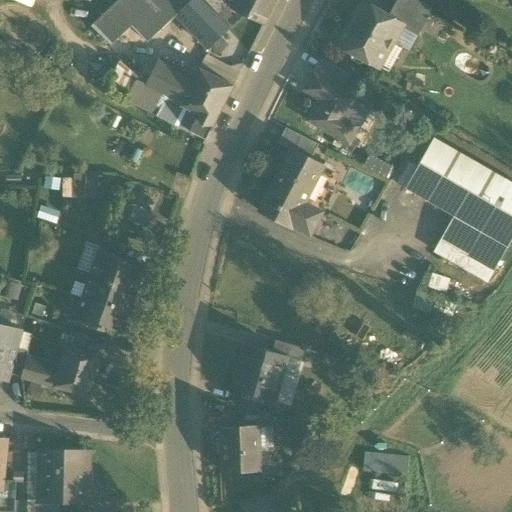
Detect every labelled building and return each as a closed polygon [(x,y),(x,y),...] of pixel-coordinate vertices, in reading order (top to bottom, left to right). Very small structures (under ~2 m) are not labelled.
[(147,43),(176,16),(191,0),(120,0),(112,8),(130,26),(147,43)] [(220,16),(204,0),(191,0),(176,16),(208,49),(230,27),(220,16)] [(229,0),(204,0),(220,16),(233,4),(229,0)] [(237,0),(235,6),(234,7),(246,13),(264,22),(274,0),(237,0)] [(399,28),(414,36),(429,8),(415,0),(399,0),(388,19),(400,26),(399,28)] [(230,27),(246,13),(234,7),(235,6),(233,4),(220,16),(230,27)] [(414,36),(399,28),(400,26),(388,19),(362,4),(355,17),(352,17),(345,30),(346,33),(339,45),(350,51),(349,53),(351,60),(358,64),(364,62),(366,60),(377,67),(391,42),(401,48),(408,51),(412,51),(416,50),(419,44),(418,40),(416,36),(416,37),(414,36)] [(91,28),(108,44),(130,26),(112,8),(91,28)] [(416,37),(416,36),(431,9),(429,8),(414,36),(416,37)] [(391,42),(377,67),(388,72),(401,48),(391,42)] [(316,72),(341,86),(348,75),(323,60),(316,72)] [(158,61),(146,85),(135,80),(126,98),(172,122),(173,122),(180,106),(194,80),(158,61)] [(194,80),(180,106),(197,115),(189,131),(206,140),(233,86),(199,69),(194,80)] [(309,120),(348,143),(356,129),(344,121),(356,99),(314,75),(306,90),(322,99),(309,120)] [(172,123),(189,131),(197,115),(180,106),(173,122),(172,122),(172,123)] [(391,179),(406,188),(435,139),(440,129),(425,120),(391,179)] [(290,149),(310,159),(317,144),(285,128),(277,143),(290,150),(290,149)] [(511,238),(511,183),(435,139),(406,188),(458,217),(508,246),(511,238)] [(285,164),(272,188),(272,189),(302,205),(303,204),(323,165),(310,159),(290,149),(290,150),(283,164),(285,164)] [(369,155),(363,167),(387,179),(393,167),(369,155)] [(283,164),(270,187),(272,188),(285,164),(283,164)] [(73,198),(85,199),(85,175),(73,174),(73,198)] [(97,175),(85,175),(85,199),(96,199),(97,175)] [(314,210),(303,204),(302,205),(272,189),(272,188),(270,187),(258,211),(290,227),(291,227),(302,233),(314,210)] [(143,227),(144,228),(145,226),(146,226),(147,226),(148,225),(146,224),(150,213),(152,214),(152,213),(151,212),(150,211),(151,210),(149,210),(149,211),(132,205),(132,204),(131,204),(131,205),(126,207),(125,206),(124,207),(125,209),(124,213),(122,213),(122,215),(123,215),(124,215),(126,220),(125,221),(126,221),(127,220),(144,226),(143,227)] [(302,233),(309,236),(320,213),(314,210),(302,233)] [(488,282),(508,246),(458,217),(437,253),(488,282)] [(143,266),(146,256),(120,247),(116,257),(143,266)] [(98,251),(90,273),(136,289),(143,266),(116,257),(98,251)] [(135,290),(136,289),(90,273),(82,298),(127,314),(131,302),(133,303),(137,291),(135,290)] [(119,336),(127,314),(82,298),(74,321),(112,334),(119,336)] [(0,371),(9,374),(16,348),(21,332),(0,325),(0,371)] [(108,345),(131,353),(134,342),(119,336),(112,334),(108,345)] [(286,359),(299,362),(303,349),(282,343),(276,341),(272,353),(286,358),(286,359)] [(260,398),(271,401),(279,375),(281,375),(286,359),(286,358),(272,353),(244,345),(239,363),(242,364),(234,391),(260,398)] [(9,374),(21,377),(26,361),(28,352),(16,348),(9,374)] [(65,348),(59,370),(54,386),(89,396),(100,357),(65,348)] [(21,377),(54,386),(59,370),(26,361),(21,377)] [(0,379),(7,381),(9,374),(0,371),(0,379)] [(230,403),(237,405),(257,411),(260,398),(234,391),(230,403)] [(270,414),(257,411),(237,405),(238,427),(256,426),(256,427),(271,427),(270,414)] [(221,428),(223,472),(258,471),(256,427),(256,426),(238,427),(221,428)] [(27,483),(39,483),(39,482),(41,482),(42,452),(28,452),(27,483)] [(87,453),(42,452),(41,482),(39,482),(39,483),(39,500),(39,502),(58,502),(87,502),(87,483),(86,483),(87,453)] [(363,453),(363,471),(408,473),(409,454),(363,453)] [(0,511),(14,511),(15,500),(15,482),(1,481),(1,488),(0,487),(0,511)] [(27,500),(39,500),(39,483),(27,483),(27,500)] [(26,511),(57,511),(58,502),(39,502),(39,500),(27,500),(26,511)]
